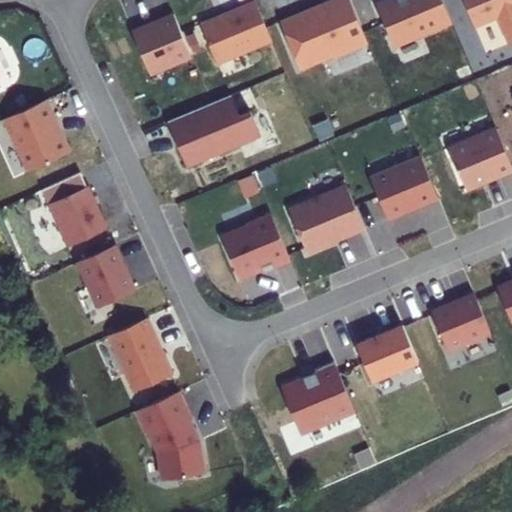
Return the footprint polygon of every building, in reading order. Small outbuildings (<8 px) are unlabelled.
[(302,13),(280,22),(299,69),(332,55),(337,57),(367,44),(349,0),(330,0),(332,3),(303,15),(302,13)] [(451,22),(442,0),(389,0),(377,5),(394,46),(451,22)] [(511,42),(511,0),(463,0),(474,26),(497,17),(508,44),(511,42)] [(272,44),(255,3),(201,26),(218,66),(272,44)] [(191,58),(174,16),(158,23),(159,25),(133,36),(150,76),(191,58)] [(238,116),(230,95),(166,122),(185,167),(259,137),(249,111),(238,116)] [(45,100),(4,118),(28,171),(68,152),(60,134),(57,133),(52,121),(54,120),(45,100)] [(497,179),(511,172),(511,169),(495,130),(448,149),(465,190),(496,176),(497,179)] [(387,221),(438,200),(421,159),(370,180),(387,221)] [(66,247),(106,229),(87,186),(47,204),(66,247)] [(306,255),(364,231),(346,188),(288,212),(306,255)] [(273,270),(290,263),(270,214),(245,225),(246,227),(220,237),(237,278),(271,264),(273,270)] [(133,291),(113,245),(76,262),(96,307),(133,291)] [(511,282),(496,289),(511,327),(511,282)] [(489,335),(473,295),(430,313),(447,353),(489,335)] [(172,375),(146,318),(106,336),(131,393),(172,375)] [(417,364),(402,327),(356,346),(371,383),(417,364)] [(353,412),(333,363),(313,371),(314,373),(301,378),(302,381),(280,390),(298,435),(353,412)] [(177,392),(134,411),(143,433),(146,431),(156,454),(160,481),(202,473),(196,441),(186,419),(189,418),(177,392)]
